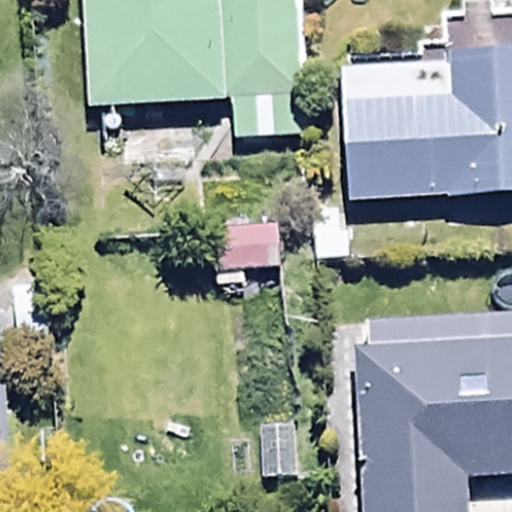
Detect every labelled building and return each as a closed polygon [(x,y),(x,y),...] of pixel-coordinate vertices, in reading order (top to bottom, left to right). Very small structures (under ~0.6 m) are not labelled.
[(226,109),(227,115),(228,145),(300,141),(292,0),(72,0),(79,118),(226,109)] [(332,81),(341,209),(511,197),(511,17),(483,20),(482,7),(460,8),(461,20),(440,22),(443,73),(332,81)] [(269,232),(203,237),(207,292),(237,290),(236,277),(272,275),(269,232)] [(459,511),(459,485),(511,483),(511,322),(363,327),(364,356),(355,356),(359,511),(459,511)] [(291,428),(247,430),(249,487),(294,485),(291,428)]
